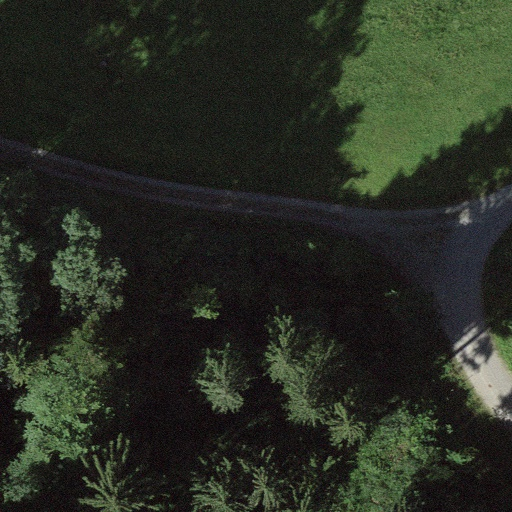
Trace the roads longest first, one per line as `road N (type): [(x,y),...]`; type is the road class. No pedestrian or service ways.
road 1 (track): [(511,179),(419,196),(60,168),(0,155)]
road 2 (track): [(419,196),(463,364),(511,412)]
